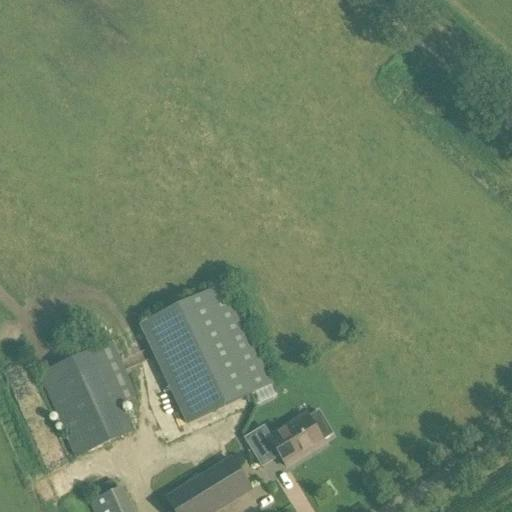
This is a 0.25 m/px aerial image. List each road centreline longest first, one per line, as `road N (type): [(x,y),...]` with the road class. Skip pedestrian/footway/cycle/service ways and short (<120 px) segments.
road 1 (track): [(399,0),(511,100)]
road 2 (unclassified): [(388,511),(511,436)]
